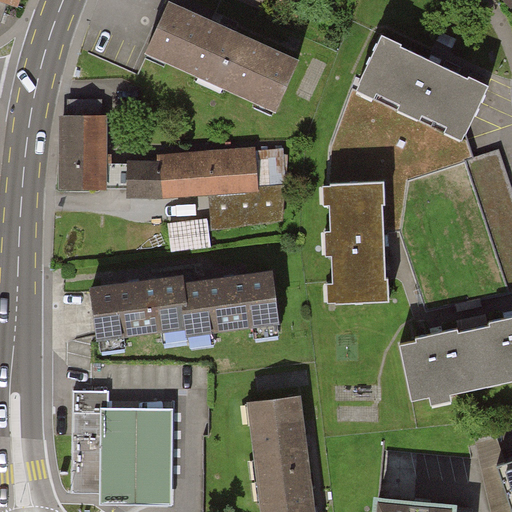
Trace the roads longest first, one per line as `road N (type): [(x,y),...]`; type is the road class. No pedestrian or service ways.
road 1 (primary): [(16,331),(22,188),(37,84)]
road 2 (unknown): [(511,134),(441,149),(434,164),(467,303)]
road 3 (primary): [(49,511),(16,331)]
